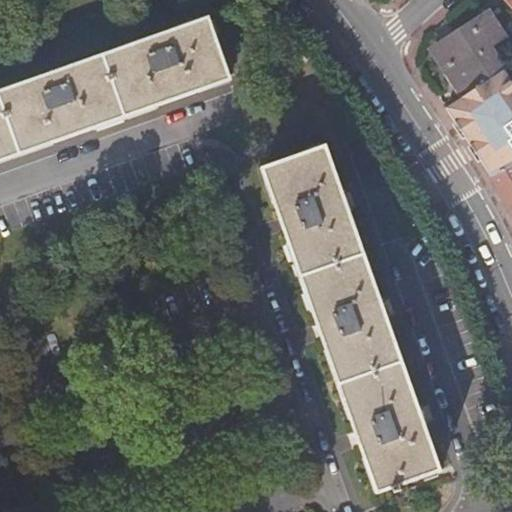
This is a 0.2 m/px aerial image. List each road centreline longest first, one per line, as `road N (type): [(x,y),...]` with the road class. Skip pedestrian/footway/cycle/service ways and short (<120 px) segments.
road 1 (residential): [(250,228),(353,511)]
road 2 (residential): [(383,230),(492,505)]
road 3 (secondary): [(511,296),(463,198),(368,51)]
road 4 (residential): [(0,221),(231,145)]
road 5 (residential): [(57,511),(0,392)]
